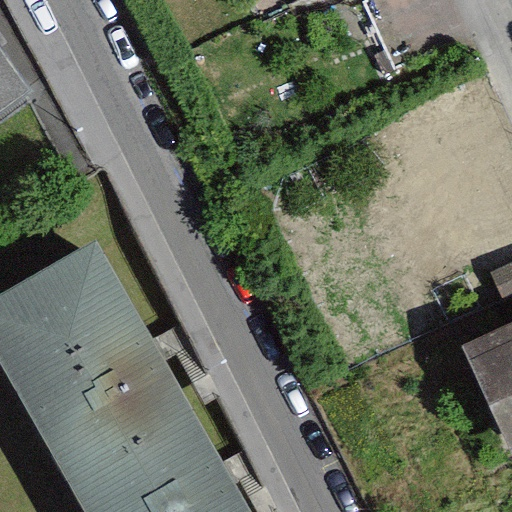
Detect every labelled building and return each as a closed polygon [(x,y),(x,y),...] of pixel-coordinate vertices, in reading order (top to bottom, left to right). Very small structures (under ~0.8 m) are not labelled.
[(330,0),(336,12),(361,0),(330,0)] [(0,43),(0,141),(46,108),(0,43)] [(511,150),(492,110),(415,148),(470,260),(511,239),(511,150)] [(253,511),(103,245),(0,303),(0,364),(83,511),(253,511)] [(511,348),(484,361),(511,422),(511,348)]
